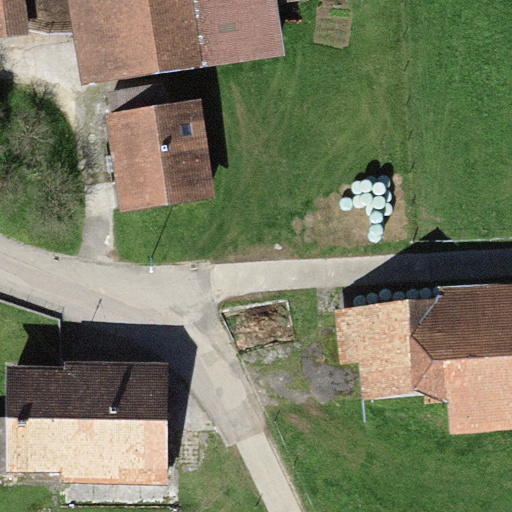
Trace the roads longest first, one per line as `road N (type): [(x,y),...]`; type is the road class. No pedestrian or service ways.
road 1 (unclassified): [(277,511),(154,302),(0,270)]
road 2 (track): [(511,265),(240,285),(154,302)]
